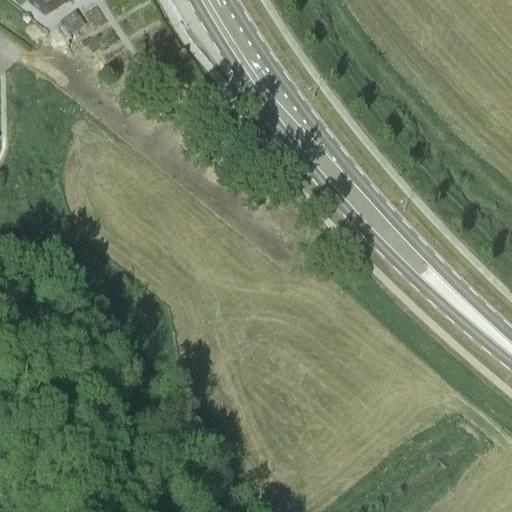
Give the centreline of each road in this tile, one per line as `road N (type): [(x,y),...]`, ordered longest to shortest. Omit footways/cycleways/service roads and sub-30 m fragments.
road 1 (primary): [(193,0),(260,105),(343,209),(511,365)]
road 2 (primary): [(511,336),(365,189),(229,0)]
